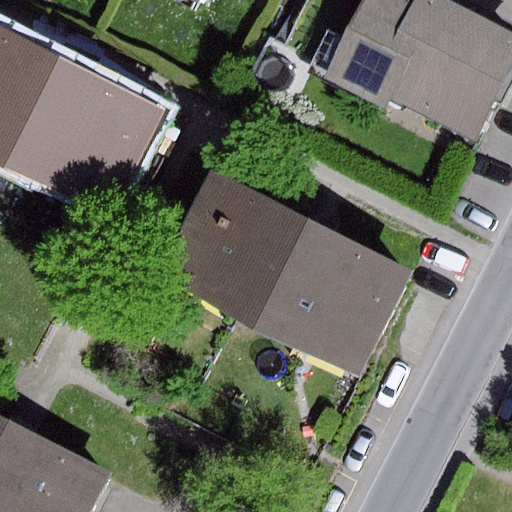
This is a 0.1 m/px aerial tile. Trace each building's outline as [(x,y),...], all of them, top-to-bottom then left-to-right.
[(328,67),(363,0),(307,0),(284,44),(328,67)] [(416,0),(415,0),(363,0),(328,67),(323,77),(386,110),(393,98),(477,142),(511,74),(511,32),(449,0),(416,0)] [(73,64),(0,27),(0,156),(111,213),(164,110),(73,64)] [(321,226),(213,171),(159,277),(359,378),(413,272),(321,226)] [(17,427),(0,418),(0,511),(89,511),(109,474),(17,427)]
